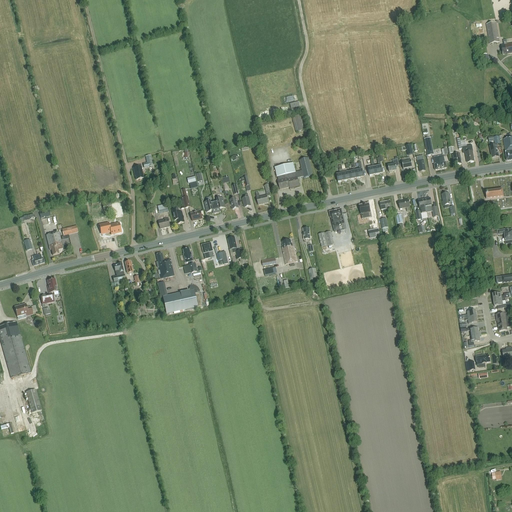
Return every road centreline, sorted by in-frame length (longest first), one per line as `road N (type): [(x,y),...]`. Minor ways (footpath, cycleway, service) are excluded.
road 1 (secondary): [(0,284),(511,165)]
road 2 (track): [(134,249),(132,189),(84,0)]
road 3 (track): [(331,202),(299,77),(307,41),(299,0)]
